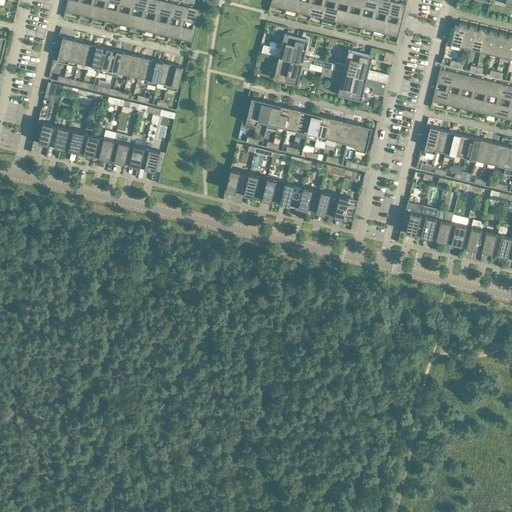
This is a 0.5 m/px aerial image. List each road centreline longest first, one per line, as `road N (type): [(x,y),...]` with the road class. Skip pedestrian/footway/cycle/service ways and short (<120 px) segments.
road 1 (residential): [(355,258),(17,178)]
road 2 (residential): [(383,265),(439,35)]
road 3 (residential): [(355,258),(411,28)]
road 4 (residential): [(17,178),(59,0)]
road 5 (residential): [(511,296),(383,265)]
